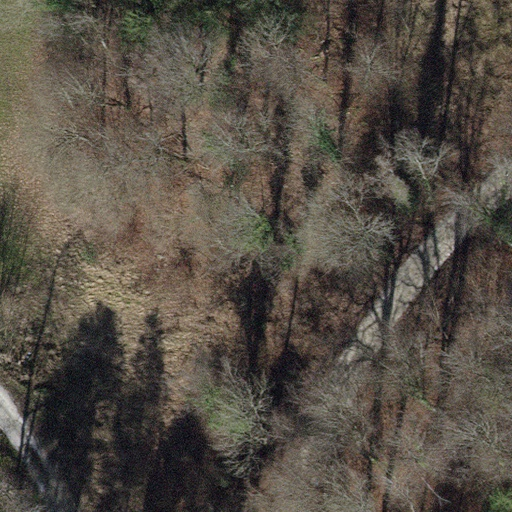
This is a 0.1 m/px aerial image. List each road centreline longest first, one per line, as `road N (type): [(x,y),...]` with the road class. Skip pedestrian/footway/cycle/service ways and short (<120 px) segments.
road 1 (track): [(284,511),(374,316),(464,207),(511,176)]
road 2 (track): [(0,378),(70,511)]
